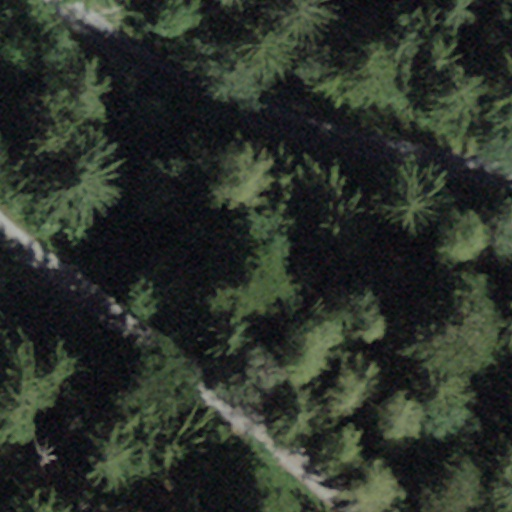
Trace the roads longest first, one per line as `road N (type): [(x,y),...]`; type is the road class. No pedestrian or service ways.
road 1 (track): [(511,191),(191,112),(99,67),(36,0)]
road 2 (track): [(0,242),(354,511)]
